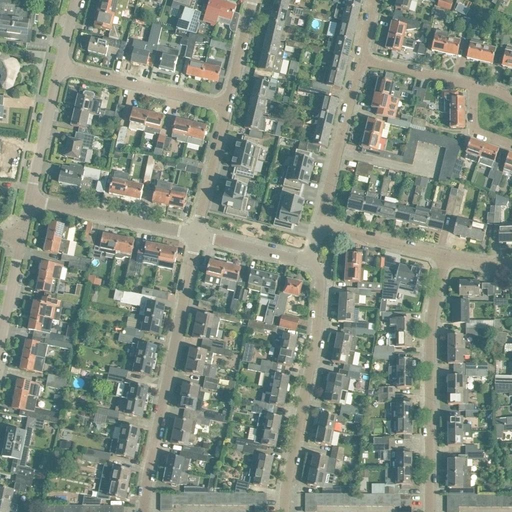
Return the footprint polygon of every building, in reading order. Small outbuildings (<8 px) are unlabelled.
[(126,11),(128,0),(109,0),(110,1),(106,0),(101,0),(100,6),(98,7),(97,11),(99,12),(115,16),(121,18),(123,10),(126,11)] [(191,0),(174,0),(172,8),(184,12),(183,15),(181,14),(175,30),(177,30),(188,33),(189,31),(191,23),(195,12),(188,10),(191,0)] [(210,0),(204,20),(212,22),(210,26),(215,28),(217,23),(224,3),(218,1),(218,0),(210,0)] [(287,10),(289,5),(295,7),(296,0),(275,0),(274,7),(287,10)] [(338,0),(338,5),(360,10),(362,0),(338,0)] [(435,3),(436,0),(397,0),(395,8),(409,12),(412,2),(429,1),(435,3)] [(450,10),(453,2),(445,0),(439,0),(438,6),(450,10)] [(39,11),(27,10),(16,8),(16,10),(10,9),(11,4),(10,4),(3,3),(0,2),(0,17),(1,17),(0,22),(0,27),(6,28),(4,39),(17,40),(30,42),(31,31),(27,31),(28,26),(32,27),(34,27),(34,24),(37,25),(39,11)] [(229,5),(224,3),(217,23),(229,27),(230,29),(231,31),(233,33),(236,34),(240,15),(234,13),(236,7),(234,7),(235,5),(230,3),(229,5)] [(469,9),(459,4),(455,11),(466,16),(469,9)] [(356,26),(360,10),(338,5),(336,13),(334,20),(343,22),(343,23),(356,26)] [(291,12),(287,11),(287,10),(274,7),(270,23),(283,26),(290,28),(292,19),(290,18),(291,12)] [(443,21),(445,11),(437,8),(434,19),(443,21)] [(202,12),(196,10),(195,12),(191,23),(189,31),(188,33),(191,34),(196,35),(199,25),(198,25),(202,12)] [(112,25),(115,16),(99,12),(95,27),(111,32),(109,37),(119,39),(122,28),(112,25)] [(319,17),(319,14),(311,12),(310,18),(319,21),(320,18),(319,17)] [(329,17),(319,14),(319,17),(320,18),(319,21),(327,23),(329,17)] [(421,23),(409,20),(399,18),(398,24),(392,23),(389,36),(404,39),(404,38),(407,39),(409,31),(420,29),(421,23)] [(469,26),(470,20),(462,18),(460,24),(469,26)] [(480,22),(470,20),(469,26),(478,28),(480,22)] [(270,23),(267,37),(280,40),(285,42),(286,37),(281,35),(283,26),(270,23)] [(352,42),(356,26),(343,23),(339,39),(352,42)] [(158,47),(163,27),(156,25),(151,47),(157,48),(158,47)] [(503,41),(505,28),(499,26),(497,39),(503,41)] [(511,29),(505,28),(503,41),(502,44),(507,45),(510,36),(511,36),(511,29)] [(187,47),(191,34),(188,33),(177,30),(176,36),(183,38),(181,46),(187,47)] [(444,54),(448,40),(449,35),(436,32),(435,37),(432,51),(444,54)] [(185,58),(192,59),(198,36),(196,35),(191,34),(187,47),(185,58)] [(400,53),(404,39),(389,36),(386,49),(400,53)] [(280,40),(267,37),(262,55),(276,58),(283,60),(284,53),(282,53),(284,44),(280,43),(280,40)] [(119,50),(121,42),(103,38),(103,42),(92,39),(88,52),(106,57),(108,47),(119,50)] [(348,58),(352,42),(339,39),(339,40),(332,38),(329,52),(335,53),(335,55),(348,58)] [(226,50),(227,44),(215,41),(211,40),(210,46),(214,47),(214,48),(226,50)] [(457,57),(459,47),(460,42),(448,40),(444,54),(457,57)] [(480,62),(483,47),(484,43),(471,40),(470,44),(467,59),(480,62)] [(127,43),(126,43),(121,42),(119,50),(117,59),(123,61),(127,43)] [(419,44),(417,54),(424,55),(427,45),(419,44)] [(174,73),(179,52),(158,47),(157,48),(153,66),(159,67),(159,69),(174,73)] [(492,65),(494,55),(495,50),(483,47),(480,62),(492,65)] [(511,69),(511,49),(506,48),(502,67),(511,69)] [(147,66),(149,57),(150,53),(134,50),(131,63),(147,66)] [(8,57),(0,53),(0,70),(4,79),(2,80),(1,85),(3,89),(7,90),(10,88),(12,84),(14,83),(15,80),(14,78),(15,75),(17,74),(18,72),(17,69),(18,65),(16,62),(12,60),(10,61),(8,57)] [(284,60),(283,60),(276,58),(262,55),(259,69),(256,69),(254,75),(272,79),(274,73),(280,75),(284,60)] [(344,74),(348,59),(348,58),(335,55),(335,56),(330,55),(326,70),(344,74)] [(202,80),(205,66),(190,62),(187,76),(202,80)] [(221,69),(205,66),(202,80),(218,83),(221,69)] [(341,90),(344,74),(326,70),(323,84),(313,82),(311,89),(330,93),(331,87),(341,90)] [(278,81),(272,79),(254,75),(253,81),(256,82),(252,97),(271,101),(273,102),(278,81)] [(410,102),(412,93),(400,90),(399,93),(392,91),(394,84),(378,80),(375,94),(390,98),(397,99),(400,100),(410,102)] [(310,95),(311,89),(300,86),(298,92),(310,95)] [(416,104),(420,89),(414,88),(412,93),(410,102),(416,104)] [(328,99),(330,93),(311,89),(310,95),(320,97),(318,105),(317,112),(321,113),(334,116),(338,101),(328,99)] [(426,91),(420,89),(416,104),(415,107),(425,110),(427,104),(423,103),(426,91)] [(450,114),(465,114),(465,99),(458,99),(458,92),(452,92),(441,92),(441,99),(445,99),(444,114),(446,114),(450,114)] [(400,100),(397,99),(390,98),(375,94),(372,108),(377,110),(376,115),(389,118),(396,120),(400,100)] [(79,96),(75,110),(90,113),(96,115),(104,116),(105,113),(97,111),(99,101),(79,96)] [(252,97),(249,112),(262,115),(268,116),(271,101),(252,97)] [(118,106),(115,119),(121,120),(124,107),(118,106)] [(144,131),(149,113),(133,109),(130,123),(129,130),(137,132),(137,130),(144,131)] [(86,130),(90,113),(75,110),(72,126),(79,128),(78,133),(93,136),(94,131),(86,130)] [(251,130),(249,136),(262,139),(264,133),(264,134),(267,124),(265,123),(266,118),(262,117),(262,115),(249,112),(245,129),(251,130)] [(331,132),(334,116),(321,113),(317,112),(316,112),(315,113),(314,113),(313,118),(314,119),(312,126),(317,128),(317,129),(331,132)] [(164,117),(149,113),(144,131),(145,131),(144,133),(154,136),(155,133),(160,135),(164,117)] [(465,128),(465,114),(450,114),(451,128),(465,128)] [(102,123),(104,116),(96,115),(95,121),(102,123)] [(402,115),(400,121),(411,124),(413,118),(402,115)] [(410,129),(411,124),(400,121),(396,120),(389,118),(387,125),(410,130),(410,129)] [(427,121),(413,118),(412,126),(425,129),(427,121)] [(293,124),(294,121),(285,119),(284,125),(294,127),(294,124),(293,124)] [(187,144),(192,123),(176,120),(172,137),(177,139),(177,141),(187,144)] [(381,138),(385,124),(369,120),(365,134),(381,138)] [(207,127),(192,123),(187,144),(202,148),(207,127)] [(121,127),(116,148),(123,149),(124,144),(127,129),(121,127)] [(327,148),(330,133),(331,132),(317,129),(317,130),(311,129),(310,135),(315,136),(313,145),(308,143),(308,144),(306,150),(307,150),(319,153),(320,147),(327,148)] [(418,142),(421,132),(410,129),(410,130),(407,144),(417,147),(418,142)] [(424,143),(426,133),(421,132),(418,142),(424,143)] [(100,139),(100,138),(76,133),(75,141),(69,139),(66,150),(64,149),(63,155),(65,156),(65,157),(75,159),(75,161),(85,163),(87,151),(88,151),(89,150),(92,150),(95,138),(100,139)] [(430,145),(432,135),(426,133),(424,143),(430,145)] [(384,153),(388,139),(381,138),(365,134),(364,139),(361,140),(359,146),(361,148),(384,153)] [(435,146),(438,136),(432,135),(430,145),(435,146)] [(441,147),(443,138),(438,136),(435,146),(441,147)] [(163,149),(166,138),(159,137),(156,148),(157,148),(155,154),(159,155),(160,149),(163,149)] [(172,140),(166,138),(163,149),(169,151),(172,140)] [(235,153),(235,155),(249,158),(258,161),(261,148),(257,147),(259,141),(245,138),(243,144),(238,142),(236,148),(235,148),(234,153),(235,153)] [(446,149),(449,139),(443,138),(441,147),(446,149)] [(463,142),(449,139),(446,149),(445,155),(458,158),(463,142)] [(478,164),(479,163),(485,145),(471,140),(466,153),(464,159),(478,164)] [(307,153),(307,150),(306,150),(308,144),(301,142),(298,151),(297,150),(292,169),(311,174),(312,172),(313,173),(314,168),(313,167),(313,166),(314,161),(309,160),(310,154),(307,153)] [(416,153),(417,147),(407,144),(405,151),(416,153)] [(499,150),(485,145),(479,163),(492,168),(494,163),(499,150)] [(123,150),(123,149),(116,148),(114,159),(121,160),(123,150)] [(414,160),(416,153),(405,151),(404,157),(414,160)] [(511,174),(511,154),(509,154),(503,172),(511,174)] [(253,179),(258,161),(249,158),(235,155),(232,167),(237,169),(236,175),(253,179)] [(402,163),(404,158),(393,155),(392,161),(402,163)] [(457,160),(458,158),(445,155),(444,160),(456,163),(457,161),(457,160)] [(413,166),(414,160),(404,157),(404,158),(402,163),(413,166)] [(199,162),(189,160),(183,158),(181,164),(187,166),(197,168),(199,162)] [(454,169),(456,163),(444,160),(442,166),(454,169)] [(464,162),(457,160),(457,161),(456,163),(454,169),(452,174),(451,180),(450,180),(457,183),(464,162)] [(371,179),(373,169),(374,167),(359,163),(356,175),(371,179)] [(99,181),(101,172),(77,166),(76,170),(63,167),(59,184),(60,184),(60,183),(80,188),(82,180),(83,180),(83,178),(99,181)] [(196,174),(197,168),(187,166),(186,172),(196,174)] [(452,174),(454,169),(442,166),(441,171),(452,174)] [(160,183),(162,172),(160,168),(154,167),(153,172),(151,182),(149,188),(150,188),(155,189),(152,203),(168,207),(171,193),(173,186),(160,183)] [(308,186),(311,174),(292,169),(288,168),(283,187),(301,191),(302,185),(308,186)] [(494,181),(497,172),(491,169),(488,179),(493,181),(494,181)] [(151,182),(153,172),(147,170),(145,181),(151,182)] [(451,180),(452,174),(441,171),(439,177),(451,180)] [(109,173),(101,172),(99,181),(97,192),(104,193),(106,184),(107,179),(109,173)] [(128,183),(130,175),(115,172),(113,180),(107,179),(106,184),(111,185),(109,194),(125,197),(128,183)] [(498,188),(503,174),(497,172),(494,181),(493,181),(492,185),(498,188)] [(230,182),(228,182),(225,194),(244,199),(249,180),(235,177),(234,183),(230,182)] [(449,185),(450,180),(451,180),(439,177),(438,182),(449,185)] [(144,187),(128,183),(125,197),(141,201),(144,187)] [(168,207),(184,210),(188,189),(173,186),(171,193),(168,207)] [(417,187),(414,196),(417,197),(418,196),(420,197),(422,189),(417,187)] [(300,193),(283,189),(278,208),(301,213),(302,212),(303,212),(304,207),(303,207),(305,201),(299,199),(300,193)] [(362,213),(367,193),(352,189),(347,209),(362,213)] [(380,202),(381,197),(381,196),(380,196),(367,193),(362,213),(378,217),(382,203),(380,202)] [(245,212),(248,200),(244,199),(225,194),(224,196),(222,201),(223,201),(222,207),(227,208),(226,214),(246,220),(248,213),(245,212)] [(458,218),(461,205),(463,195),(457,194),(456,198),(451,217),(458,218)] [(418,206),(420,197),(418,196),(417,197),(414,196),(412,205),(418,206)] [(451,217),(456,198),(450,196),(446,212),(446,213),(446,215),(451,217)] [(378,217),(395,221),(399,202),(399,201),(388,198),(387,200),(385,200),(384,203),(382,203),(378,217)] [(496,201),(495,206),(495,207),(494,214),(493,225),(499,225),(502,201),(496,201)] [(411,224),(414,210),(406,209),(407,204),(399,202),(395,221),(411,224)] [(298,226),(300,220),(301,220),(302,215),(301,215),(301,213),(278,208),(274,226),(291,231),(293,224),(298,226)] [(427,228),(430,214),(431,211),(416,208),(416,211),(414,210),(411,224),(427,228)] [(446,213),(446,212),(432,209),(431,211),(430,214),(427,228),(442,232),(446,215),(446,213)] [(468,238),(472,224),(457,220),(453,235),(461,237),(460,238),(466,239),(466,238),(468,238)] [(51,224),(48,237),(67,241),(70,228),(51,224)] [(487,227),(472,224),(468,238),(471,239),(470,241),(476,242),(476,240),(483,242),(487,227)] [(511,243),(511,228),(499,228),(499,244),(506,244),(506,245),(511,245),(511,243)] [(89,245),(95,246),(96,241),(97,233),(92,232),(90,240),(85,239),(84,244),(89,245)] [(115,258),(119,238),(118,238),(117,235),(114,234),(112,236),(103,235),(100,253),(107,254),(108,257),(115,258)] [(131,259),(135,241),(126,239),(125,237),(122,236),(120,238),(119,238),(115,258),(115,259),(122,260),(126,258),(131,259)] [(67,242),(67,241),(48,237),(45,251),(62,255),(61,261),(70,263),(90,267),(91,261),(68,256),(71,242),(67,242)] [(159,261),(162,247),(146,243),(143,258),(159,261)] [(162,247),(159,261),(158,267),(173,270),(178,250),(169,248),(169,246),(163,245),(163,247),(162,247)] [(367,263),(367,255),(368,251),(356,251),(356,255),(347,254),(346,268),(361,269),(361,263),(367,263)] [(222,279),(225,265),(224,265),(225,262),(219,261),(219,263),(210,261),(205,283),(220,287),(221,285),(222,279)] [(143,263),(136,262),(134,272),(141,273),(143,263)] [(64,269),(64,268),(42,263),(40,277),(61,281),(63,269),(64,269)] [(89,273),(90,267),(70,263),(68,268),(89,273)] [(225,265),(222,279),(221,285),(229,287),(228,290),(235,292),(236,288),(241,269),(232,267),(233,264),(227,263),(227,265),(225,265)] [(384,268),(384,271),(383,284),(383,291),(382,300),(387,301),(396,301),(400,282),(407,284),(407,285),(408,285),(408,287),(409,289),(411,290),(413,289),(415,287),(415,286),(416,286),(420,271),(418,270),(412,268),(412,269),(399,266),(398,271),(384,268)] [(364,269),(361,269),(346,268),(345,282),(363,284),(363,283),(364,269)] [(262,287),(265,275),(252,271),(248,288),(254,290),(255,286),(262,287)] [(279,278),(265,275),(262,287),(269,289),(268,293),(275,295),(279,278)] [(56,301),(61,281),(40,277),(37,291),(45,292),(44,298),(56,301)] [(299,298),(302,284),(287,280),(285,288),(281,287),(274,317),(282,319),(282,315),(284,316),(288,299),(288,298),(292,296),(299,298)] [(463,296),(468,296),(480,296),(480,281),(459,281),(459,296),(463,296)] [(494,295),(494,284),(482,284),(482,290),(488,290),(488,296),(494,296),(494,295)] [(241,298),(243,290),(236,288),(235,292),(234,296),(241,298)] [(371,297),(372,290),(363,290),(347,289),(347,295),(340,294),(339,308),(354,309),(354,304),(359,305),(360,296),(371,297)] [(248,291),(243,290),(241,298),(240,300),(245,302),(248,291)] [(152,297),(167,300),(169,294),(153,291),(152,297)] [(155,298),(124,292),(122,303),(141,307),(139,316),(162,321),(165,306),(154,304),(155,298)] [(81,306),(82,299),(66,296),(65,303),(81,306)] [(469,302),(468,302),(468,296),(463,296),(463,302),(453,302),(453,324),(466,324),(466,330),(478,330),(495,330),(495,321),(469,321),(469,302)] [(273,297),(270,308),(269,312),(275,313),(278,298),(273,297)] [(56,301),(44,298),(41,298),(40,304),(34,302),(34,304),(32,305),(31,308),(32,309),(33,310),(32,316),(53,321),(59,322),(60,317),(56,314),(57,310),(62,308),(63,302),(56,301)] [(216,305),(210,304),(200,301),(199,307),(206,309),(206,310),(214,312),(216,305)] [(353,324),(354,309),(339,308),(338,322),(353,324)] [(242,319),(214,312),(213,317),(219,318),(219,320),(240,325),(242,319)] [(406,313),(396,313),(385,313),(382,313),(382,320),(390,320),(390,328),(395,328),(395,334),(412,333),(412,319),(406,319),(406,313)] [(159,336),(162,321),(139,316),(129,314),(126,329),(125,329),(124,330),(114,328),(113,332),(120,334),(141,338),(143,339),(145,333),(159,336)] [(217,330),(219,320),(219,318),(213,317),(198,314),(196,326),(217,330)] [(296,331),(299,320),(284,316),(282,315),(282,319),(279,328),(287,330),(287,329),(296,331)] [(50,334),(53,321),(32,316),(29,330),(37,332),(36,338),(75,346),(76,339),(65,337),(54,335),(55,335),(50,334)] [(278,327),(249,320),(248,329),(264,333),(265,331),(276,333),(278,327)] [(367,331),(367,324),(356,323),(356,330),(374,332),(374,331),(367,331)] [(217,330),(196,326),(193,338),(203,340),(208,341),(209,337),(215,338),(217,330)] [(506,334),(503,334),(503,329),(495,329),(494,340),(505,341),(506,334)] [(412,348),(412,333),(395,334),(395,340),(390,340),(390,347),(390,348),(394,348),(412,348)] [(140,344),(141,338),(120,334),(118,342),(132,345),(130,358),(136,359),(154,362),(157,348),(140,344)] [(298,337),(288,335),(285,335),(284,337),(277,335),(275,349),(295,353),(298,337)] [(355,352),(358,339),(352,338),(352,337),(338,335),(335,348),(355,352)] [(448,336),(448,350),(463,350),(465,350),(465,345),(463,345),(463,335),(448,336)] [(46,360),(48,346),(62,349),(74,352),(75,346),(36,338),(33,337),(32,343),(26,342),(23,356),(38,358),(46,360)] [(226,344),(213,342),(212,347),(225,350),(226,344)] [(212,347),(202,345),(201,351),(214,354),(213,355),(232,358),(233,352),(225,350),(212,347)] [(355,353),(355,352),(335,348),(332,362),(344,365),(348,365),(353,366),(355,353)] [(211,366),(213,355),(214,354),(201,351),(191,349),(189,361),(211,366)] [(292,368),(295,353),(275,349),(273,357),(272,363),(272,364),(274,364),(292,368)] [(465,350),(463,350),(448,350),(448,364),(463,364),(463,357),(472,357),(472,350),(465,350)] [(43,374),(46,360),(38,358),(23,356),(21,369),(43,374)] [(151,377),(154,362),(136,359),(133,373),(151,377)] [(412,360),(402,360),(397,360),(397,368),(389,368),(389,374),(412,374),(412,360)] [(209,377),(211,366),(189,361),(186,373),(205,377),(209,378),(209,377)] [(273,369),(274,364),(272,364),(272,363),(262,361),(261,367),(273,369)] [(272,374),(273,369),(261,367),(249,364),(248,370),(265,374),(266,373),(272,374)] [(362,368),(353,366),(348,365),(344,365),(343,371),(361,374),(364,375),(364,372),(363,370),(361,370),(362,368)] [(128,372),(110,368),(109,375),(127,379),(128,372)] [(511,369),(511,377),(495,376),(495,385),(511,385),(511,369)] [(361,374),(343,371),(340,370),(339,376),(330,374),(330,375),(328,375),(326,381),(328,382),(327,388),(348,392),(350,379),(359,381),(361,374)] [(290,378),(284,377),(272,374),(266,373),(265,374),(263,388),(267,389),(268,389),(287,393),(290,378)] [(412,389),(412,374),(389,374),(388,381),(397,381),(397,389),(412,389)] [(49,375),(48,381),(67,385),(68,379),(49,375)] [(125,384),(127,379),(109,375),(108,381),(119,383),(124,384),(125,384)] [(467,378),(466,376),(463,376),(448,376),(448,391),(463,391),(465,391),(465,384),(466,384),(467,383),(467,378)] [(219,379),(209,377),(209,378),(205,377),(204,383),(218,386),(219,379)] [(38,400),(41,386),(18,381),(15,395),(37,400),(38,400)] [(65,391),(67,385),(48,381),(47,387),(65,391)] [(217,391),(218,386),(204,383),(203,388),(217,391)] [(145,403),(148,389),(125,384),(124,384),(122,398),(145,403)] [(199,387),(194,386),(184,384),(181,396),(204,401),(205,393),(201,392),(202,388),(199,388),(199,387)] [(511,385),(495,385),(495,392),(509,392),(509,397),(511,397),(511,385)] [(345,406),(348,392),(327,388),(324,402),(342,406),(345,406)] [(284,408),(287,393),(268,389),(267,389),(265,398),(271,399),(270,405),(284,408)] [(469,391),(465,391),(463,391),(448,391),(448,405),(458,405),(458,411),(466,412),(475,412),(475,404),(469,404),(469,391)] [(61,403),(63,394),(54,392),(51,401),(61,403)] [(35,411),(37,400),(15,395),(13,409),(21,410),(19,416),(28,418),(45,421),(58,424),(60,416),(35,411)] [(209,402),(204,401),(181,396),(179,409),(196,412),(195,417),(211,421),(228,424),(230,416),(207,412),(209,402)] [(142,418),(145,403),(122,398),(120,398),(118,408),(117,407),(116,412),(98,408),(97,414),(106,416),(106,417),(118,419),(119,414),(142,418)] [(410,400),(404,400),(404,405),(391,405),(391,420),(412,420),(412,404),(410,404),(410,400)] [(254,401),(253,407),(265,409),(266,403),(254,401)] [(360,409),(345,406),(342,406),(340,412),(356,416),(358,416),(360,409)] [(276,417),(264,414),(260,414),(257,429),(279,433),(282,418),(276,417)] [(344,425),(345,419),(345,418),(340,417),(322,414),(319,429),(335,432),(336,424),(344,425)] [(117,426),(118,419),(106,417),(105,423),(117,426)] [(210,427),(211,421),(195,417),(193,423),(197,424),(196,424),(210,427)] [(43,430),(45,421),(28,418),(25,433),(8,430),(6,443),(29,447),(33,428),(43,430)] [(463,418),(462,418),(448,418),(448,432),(471,432),(471,426),(463,426),(463,418)] [(197,424),(193,423),(177,419),(174,432),(194,436),(196,424),(197,424)] [(412,435),(412,420),(391,420),(391,435),(404,435),(404,440),(410,440),(410,435),(412,435)] [(140,430),(130,428),(122,426),(119,441),(137,444),(140,430)] [(275,448),(279,433),(257,429),(254,443),(237,440),(236,445),(237,446),(244,447),(257,450),(267,452),(268,447),(275,448)] [(319,429),(316,444),(332,447),(335,432),(319,429)] [(196,436),(194,436),(174,432),(172,444),(187,447),(186,452),(190,453),(203,456),(204,450),(193,448),(196,436)] [(471,439),(471,432),(448,432),(448,446),(463,446),(463,439),(471,439)] [(134,460),(137,444),(119,441),(113,440),(110,454),(87,449),(86,455),(90,456),(110,460),(111,455),(134,460)] [(29,448),(29,447),(6,443),(3,456),(14,459),(12,467),(18,468),(17,476),(33,479),(35,471),(28,469),(25,469),(29,449),(29,448)] [(256,455),(257,450),(244,447),(243,453),(254,455),(256,455)] [(397,451),(394,451),(388,451),(388,461),(391,461),(391,470),(412,470),(412,454),(410,454),(410,450),(404,450),(404,454),(397,454),(397,451)] [(208,457),(203,456),(190,453),(186,452),(181,451),(179,458),(169,456),(166,470),(187,474),(190,460),(206,463),(208,457)] [(342,462),(343,455),(333,453),(332,460),(342,462)] [(108,467),(110,460),(90,456),(86,455),(83,454),(81,461),(108,467)] [(259,456),(256,455),(254,455),(251,469),(270,473),(274,458),(260,455),(259,456)] [(329,458),(323,457),(314,455),(312,463),(310,462),(309,469),(311,469),(311,470),(326,474),(329,458)] [(467,468),(468,460),(468,456),(466,456),(459,456),(459,460),(448,460),(448,474),(471,474),(471,468),(467,468)] [(131,471),(122,469),(110,467),(109,472),(105,471),(103,481),(111,482),(128,486),(131,471)] [(267,488),(270,473),(251,469),(249,477),(251,478),(250,484),(254,485),(254,486),(267,488)] [(187,485),(189,475),(187,474),(166,470),(165,476),(164,476),(162,481),(164,482),(164,483),(172,485),(172,486),(178,487),(179,485),(187,485)] [(326,474),(311,470),(310,471),(308,471),(307,478),(309,478),(308,486),(323,489),(325,489),(331,489),(334,475),(326,474)] [(412,486),(412,470),(391,470),(386,470),(385,486),(394,486),(394,489),(383,488),(383,495),(384,495),(390,495),(394,495),(399,495),(408,495),(408,490),(410,490),(410,486),(412,486)] [(471,488),(471,474),(448,474),(448,488),(449,488),(449,495),(459,495),(465,495),(469,495),(475,495),(477,495),(477,488),(471,488)] [(31,487),(33,479),(17,476),(15,483),(27,486),(31,487)] [(248,494),(250,484),(238,481),(235,494),(239,494),(245,494),(248,494)] [(125,501),(128,486),(111,482),(109,490),(99,493),(98,499),(98,500),(101,500),(110,500),(110,497),(125,501)] [(25,493),(27,486),(15,483),(14,491),(0,487),(0,501),(17,505),(19,492),(25,493)] [(100,506),(101,500),(98,500),(98,499),(84,497),(83,506),(85,506),(91,506),(97,506),(100,506)] [(16,511),(18,506),(17,505),(0,501),(0,511),(9,511),(10,511),(12,511),(16,511)]
